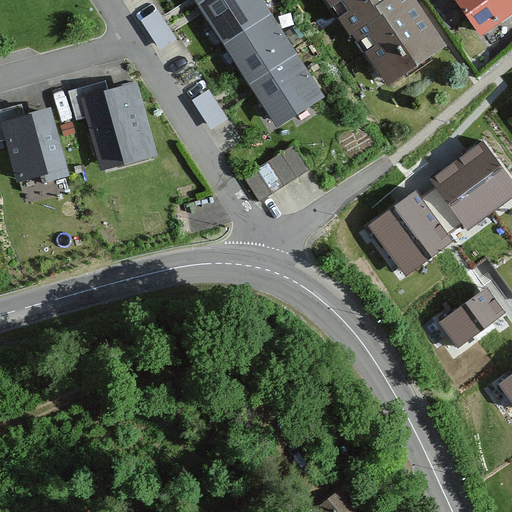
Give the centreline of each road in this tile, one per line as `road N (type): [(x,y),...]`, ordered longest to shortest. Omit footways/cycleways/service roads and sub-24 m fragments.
road 1 (secondary): [(452,511),(408,417),(340,316),(294,282),(253,266)]
road 2 (residential): [(133,39),(262,242),(253,266)]
road 3 (secondary): [(253,266),(169,269),(0,314)]
road 4 (residential): [(133,39),(0,77)]
